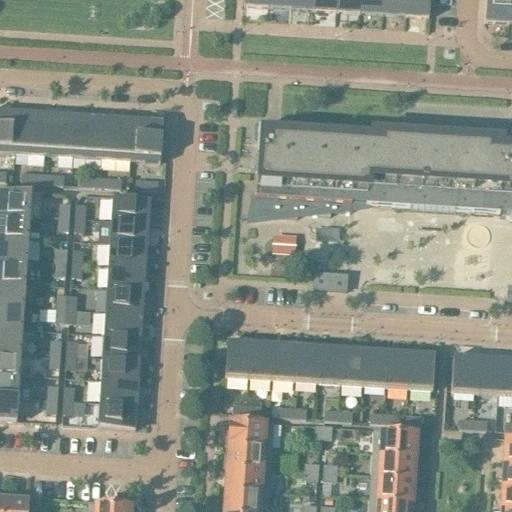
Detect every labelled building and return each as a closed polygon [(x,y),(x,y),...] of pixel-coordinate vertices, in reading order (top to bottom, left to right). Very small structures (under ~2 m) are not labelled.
[(267,11),(267,0),(243,0),(243,10),(267,11)] [(289,13),(290,0),(267,0),(267,11),(289,13)] [(312,14),(313,0),(290,0),(289,13),(312,14)] [(335,15),(336,0),(313,0),(312,14),(335,15)] [(358,17),(359,0),(336,0),(335,15),(358,17)] [(381,18),(382,0),(359,0),(358,17),(381,18)] [(404,20),(404,0),(382,0),(381,18),(404,20)] [(428,21),(429,0),(404,0),(404,20),(428,21)] [(507,27),(509,0),(485,0),(483,25),(507,27)] [(0,156),(14,158),(16,116),(0,114),(0,156)] [(42,160),(45,117),(16,116),(14,158),(42,160)] [(71,162),(74,119),(45,117),(42,160),(71,162)] [(100,163),(103,121),(74,119),(71,162),(100,163)] [(129,165),(131,123),(103,121),(100,163),(129,165)] [(131,123),(129,165),(159,167),(161,125),(131,123)] [(511,148),(503,148),(504,141),(369,133),(368,139),(354,138),(354,137),(278,132),(279,133),(257,132),(257,145),(256,145),(255,159),(257,159),(256,173),(254,200),(252,200),(248,221),(274,220),(274,221),(295,222),(296,218),(316,217),(316,219),(329,220),(329,216),(351,215),(349,208),(350,208),(350,206),(364,207),(364,209),(498,218),(499,216),(509,217),(509,224),(511,224),(511,148)] [(20,187),(30,188),(31,178),(20,177),(20,187)] [(41,188),(41,178),(31,178),(30,188),(41,188)] [(41,178),(41,188),(51,189),(52,179),(41,178)] [(62,180),(52,179),(51,189),(62,190),(62,180)] [(77,191),(88,191),(88,181),(78,181),(77,191)] [(98,192),(99,182),(88,181),(88,191),(98,192)] [(99,182),(98,192),(109,193),(109,183),(99,182)] [(120,183),(109,183),(109,193),(119,193),(120,183)] [(135,194),(145,195),(146,185),(135,184),(135,194)] [(157,186),(146,185),(145,195),(156,196),(157,186)] [(0,218),(28,220),(30,196),(0,193),(0,218)] [(109,225),(147,228),(148,203),(111,201),(109,225)] [(57,222),(67,222),(68,209),(58,208),(57,222)] [(74,223),(84,223),(85,210),(75,209),(74,223)] [(0,240),(27,243),(28,220),(0,218),(0,240)] [(66,236),(67,222),(57,222),(56,236),(66,236)] [(74,223),(73,237),(83,237),(90,237),(91,224),(84,223),(74,223)] [(145,250),(147,228),(109,225),(108,248),(145,250)] [(0,263),(26,265),(27,243),(0,240),(0,263)] [(144,273),(145,250),(108,248),(106,270),(144,273)] [(54,267),(64,268),(65,254),(55,253),(54,267)] [(71,268),(81,269),(82,255),(72,254),(71,268)] [(0,286),(24,288),(26,265),(0,263),(0,286)] [(64,282),(64,268),(54,267),(53,281),(64,282)] [(80,283),(81,269),(71,268),(70,282),(80,283)] [(143,296),(144,273),(106,270),(105,293),(143,296)] [(344,295),(345,279),(313,277),(312,292),(344,295)] [(0,309),(23,311),(24,288),(0,286),(0,309)] [(141,319),(143,296),(105,293),(103,316),(141,319)] [(65,314),(66,300),(56,299),(55,313),(65,314)] [(65,314),(75,314),(76,301),(66,300),(65,314)] [(0,332),(21,334),(23,311),(0,309),(0,332)] [(64,328),(65,314),(55,313),(54,327),(64,328)] [(74,328),(75,314),(65,314),(64,328),(74,328)] [(140,341),(141,319),(103,316),(102,339),(140,341)] [(0,355),(20,357),(21,334),(0,332),(0,355)] [(138,364),(140,341),(102,339),(101,362),(138,364)] [(48,358),(59,359),(60,345),(49,344),(48,358)] [(248,384),(250,346),(226,344),(223,382),(248,384)] [(65,359),(75,360),(76,346),(66,345),(65,359)] [(270,385),(273,347),(250,346),(248,384),(270,385)] [(293,386),(295,349),(273,347),(270,385),(293,386)] [(316,388),(318,350),(295,349),(293,386),(316,388)] [(339,389),(341,352),(318,350),(316,388),(339,389)] [(361,391),(364,353),(341,352),(339,389),(361,391)] [(384,392),(386,355),(364,353),(361,391),(384,392)] [(0,378),(18,379),(20,357),(0,355),(0,378)] [(407,394),(409,356),(386,355),(384,392),(407,394)] [(409,356),(407,394),(431,395),(433,357),(409,356)] [(58,373),(59,359),(48,358),(48,372),(58,373)] [(74,374),(75,360),(65,359),(64,373),(74,374)] [(474,398),(476,360),(452,359),(449,397),(474,398)] [(496,400),(499,362),(476,360),(474,398),(496,400)] [(137,387),(138,364),(101,362),(99,384),(137,387)] [(511,400),(511,362),(499,362),(496,400),(511,400)] [(0,400),(17,402),(18,379),(0,378),(0,400)] [(135,410),(137,387),(99,384),(98,407),(135,410)] [(45,404),(56,405),(57,391),(46,390),(45,404)] [(62,405),(72,405),(73,392),(63,391),(62,405)] [(0,425),(15,426),(17,402),(0,400),(0,425)] [(55,418),(56,405),(45,404),(45,418),(55,418)] [(71,419),(72,405),(62,405),(61,419),(71,419)] [(134,434),(135,410),(98,407),(96,431),(134,434)] [(245,420),(246,409),(232,409),(231,419),(245,420)] [(246,409),(245,420),(259,420),(259,410),(246,409)] [(291,423),(291,412),(277,411),(277,422),(291,423)] [(291,412),(291,423),(304,423),(305,413),(291,412)] [(336,425),(337,415),(323,414),(322,425),(336,425)] [(337,415),(336,425),(350,426),(351,416),(337,415)] [(382,428),(382,418),(369,417),(368,427),(382,428)] [(382,418),(382,428),(396,429),(396,419),(382,418)] [(419,431),(419,421),(405,420),(405,430),(419,431)] [(471,434),(472,424),(458,423),(457,433),(471,434)] [(472,424),(471,434),(485,435),(486,425),(472,424)] [(224,448),(270,451),(272,427),(228,425),(227,436),(225,436),(224,448)] [(511,436),(511,426),(503,426),(503,436),(511,436)] [(321,443),(322,431),(314,430),(313,443),(321,443)] [(322,431),(321,443),(329,444),(330,431),(322,431)] [(371,458),(415,460),(416,437),(372,434),(371,458)] [(502,466),(511,466),(511,442),(503,442),(502,466)] [(269,474),(270,451),(224,448),(224,449),(226,449),(226,459),(223,458),(222,471),(269,474)] [(413,483),(415,460),(371,458),(369,480),(413,483)] [(511,489),(511,466),(502,466),(501,489),(511,489)] [(303,476),(316,477),(317,469),(304,468),(303,476)] [(322,477),(335,478),(335,470),(323,469),(322,477)] [(267,497),(269,474),(222,471),(222,472),(225,472),(223,494),(267,497)] [(316,484),(316,477),(303,476),(303,484),(316,484)] [(334,486),(335,478),(322,477),(322,485),(334,486)] [(412,506),(413,483),(369,480),(368,503),(412,506)] [(511,511),(511,489),(501,489),(499,511),(511,511)] [(266,511),(267,497),(223,494),(222,511),(266,511)] [(3,499),(1,511),(25,511),(26,503),(3,502),(4,499),(3,499)] [(411,511),(412,506),(368,503),(367,511),(411,511)]
